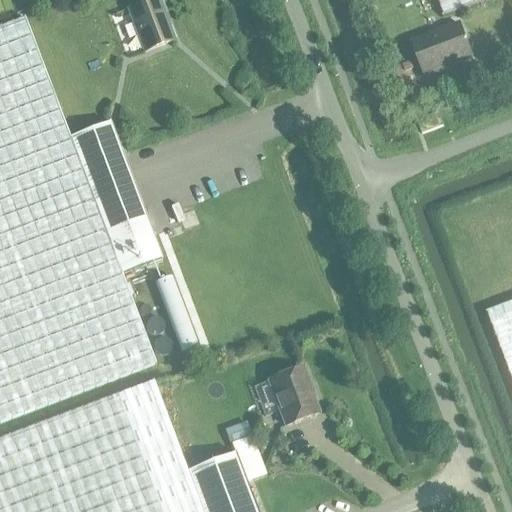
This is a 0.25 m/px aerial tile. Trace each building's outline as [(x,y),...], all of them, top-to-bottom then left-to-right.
[(143,54),(173,42),(157,0),(155,0),(126,11),(143,54)] [(437,0),(445,19),(492,0),(437,0)] [(69,140),(24,20),(0,28),(0,424),(155,366),(121,276),(162,261),(110,124),(69,140)] [(425,77),(472,59),(460,25),(412,43),(425,77)] [(417,122),(419,127),(422,135),(443,127),(439,114),(417,122)] [(511,304),(488,313),(511,377),(511,304)] [(285,427),(318,415),(307,386),(309,382),(306,375),(302,373),(301,370),(268,383),(285,427)] [(0,441),(0,511),(255,511),(234,455),(186,473),(153,383),(0,441)] [(268,476),(248,422),(226,431),(246,484),(268,476)]
